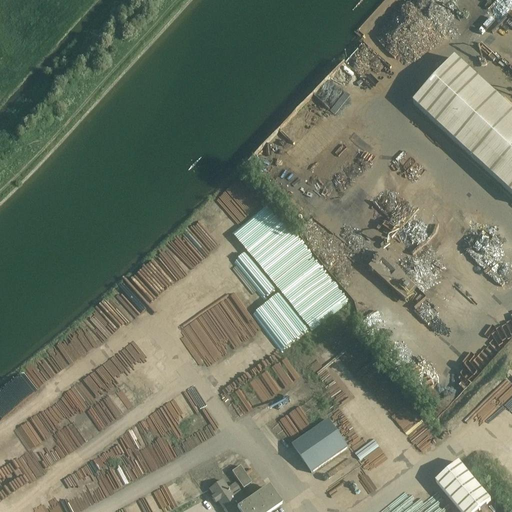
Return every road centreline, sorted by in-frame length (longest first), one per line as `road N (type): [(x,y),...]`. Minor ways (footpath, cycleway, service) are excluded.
road 1 (unknown): [(323,511),(158,319),(246,250)]
road 2 (unknown): [(511,415),(383,511)]
